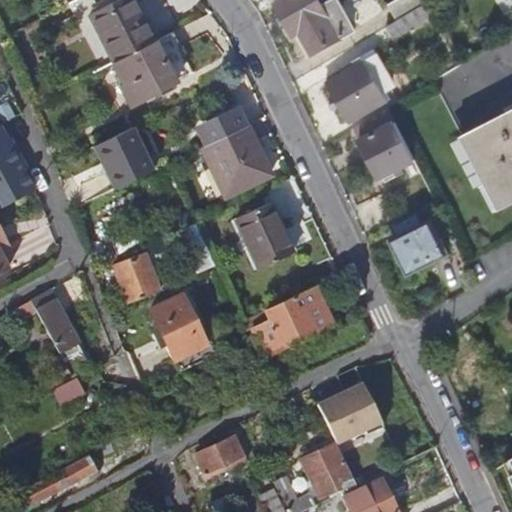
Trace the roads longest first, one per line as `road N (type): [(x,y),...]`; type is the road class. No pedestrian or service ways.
road 1 (residential): [(223,0),(254,39),(392,344)]
road 2 (residential): [(392,344),(477,511)]
road 3 (residential): [(511,275),(392,344)]
